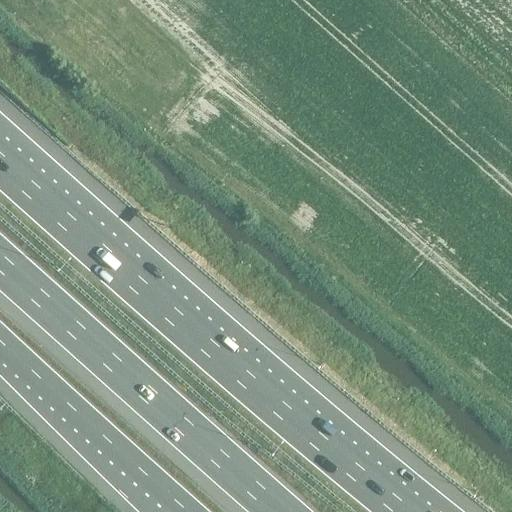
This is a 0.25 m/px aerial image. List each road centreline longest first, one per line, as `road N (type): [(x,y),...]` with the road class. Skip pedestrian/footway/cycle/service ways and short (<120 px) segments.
road 1 (motorway): [(409,511),(0,162)]
road 2 (motorway): [(0,264),(281,511)]
road 3 (motorway): [(0,343),(184,511)]
